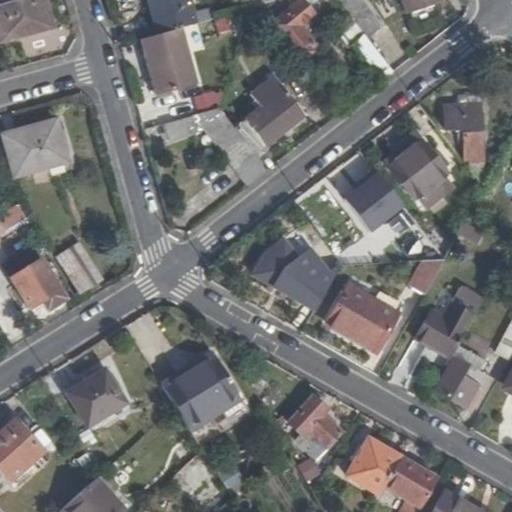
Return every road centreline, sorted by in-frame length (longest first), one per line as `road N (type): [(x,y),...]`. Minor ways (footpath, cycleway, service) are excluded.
road 1 (residential): [(496,17),(167,274)]
road 2 (residential): [(511,476),(167,274)]
road 3 (residential): [(167,274),(100,65)]
road 4 (residential): [(167,274),(0,381)]
